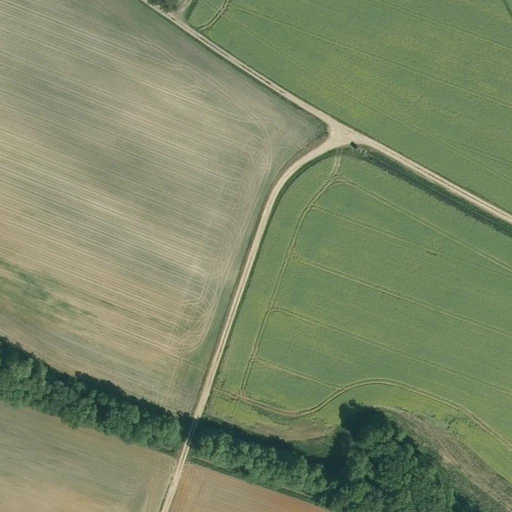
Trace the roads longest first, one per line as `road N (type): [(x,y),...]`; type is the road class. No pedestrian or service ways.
road 1 (track): [(351,129),(279,176),(162,511)]
road 2 (track): [(155,0),(308,105),(511,218)]
